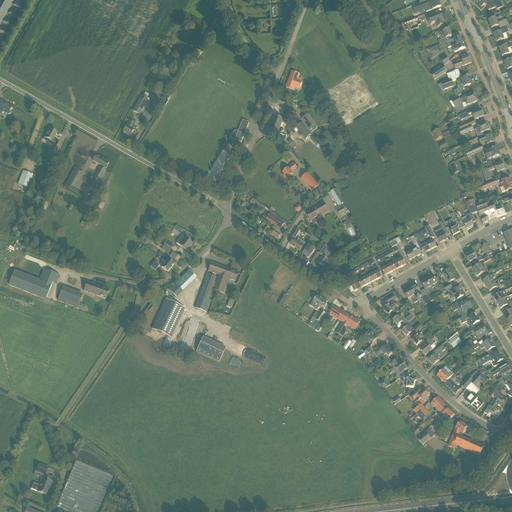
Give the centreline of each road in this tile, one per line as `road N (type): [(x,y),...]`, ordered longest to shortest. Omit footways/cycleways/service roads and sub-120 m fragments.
road 1 (unclassified): [(224,210),(0,80)]
road 2 (unclassified): [(224,210),(306,0)]
road 3 (residential): [(500,428),(487,428),(443,395),(362,303)]
road 4 (unclassified): [(95,276),(142,286),(171,278),(205,250),(229,215)]
road 5 (secondary): [(511,136),(458,0)]
road 6 (residential): [(511,354),(453,247)]
